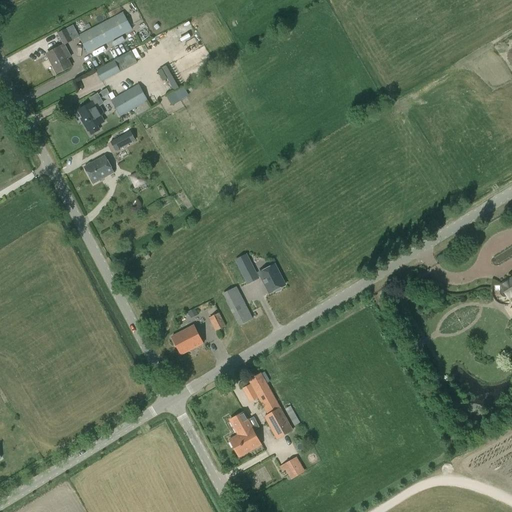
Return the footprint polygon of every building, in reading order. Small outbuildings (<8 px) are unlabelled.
[(132,30),(123,13),(79,36),(88,53),(132,30)] [(71,41),(66,30),(58,34),(63,44),(64,45),(71,41)] [(64,45),(63,44),(47,52),(52,63),(51,64),(56,74),(71,66),(67,60),(71,58),(64,45)] [(186,67),(208,59),(204,48),(182,56),(186,67)] [(119,72),(114,62),(97,71),(102,81),(119,72)] [(172,90),(177,88),(166,64),(161,67),(172,90)] [(80,92),(100,83),(94,70),(74,79),(80,92)] [(147,101),(138,86),(112,101),(121,116),(147,101)] [(90,102),(77,109),(84,122),(83,123),(87,132),(88,131),(90,136),(99,131),(96,127),(103,123),(100,117),(104,115),(101,111),(100,108),(105,105),(98,94),(90,99),(91,102),(90,102)] [(111,141),(116,151),(135,141),(130,131),(111,141)] [(113,173),(104,157),(84,168),(92,184),(113,173)] [(135,189),(146,183),(144,178),(148,176),(145,169),(140,172),(140,171),(129,177),(135,189)] [(258,279),(245,255),(235,260),(248,284),(258,279)] [(274,265),(258,274),(269,293),(273,291),(274,291),(276,292),(280,289),(280,287),(285,284),(274,265)] [(498,293),(499,295),(500,296),(502,297),(504,297),(505,297),(507,299),(511,295),(511,275),(511,276),(511,277),(499,286),(500,288),(499,290),(498,291),(498,293)] [(222,292),(237,325),(252,319),(237,285),(222,292)] [(225,326),(218,312),(209,317),(216,331),(225,326)] [(203,344),(194,326),(171,337),(180,355),(203,344)] [(292,430),(261,373),(248,380),(267,415),(264,417),(276,439),(292,430)] [(294,425),(299,422),(289,406),(284,409),(294,425)] [(261,444),(243,412),(229,420),(238,435),(229,440),(238,455),(261,444)] [(305,472),(297,458),(280,467),(282,472),(285,470),(291,480),(305,472)]
